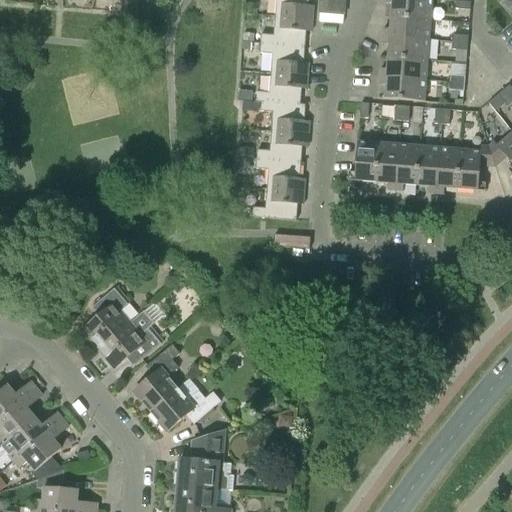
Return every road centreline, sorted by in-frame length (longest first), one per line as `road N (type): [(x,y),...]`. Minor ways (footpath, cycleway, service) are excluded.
road 1 (residential): [(511,227),(460,262),(321,251),(331,99),(357,0)]
road 2 (residential): [(131,511),(133,455),(32,337)]
road 3 (tertiary): [(396,511),(511,367)]
